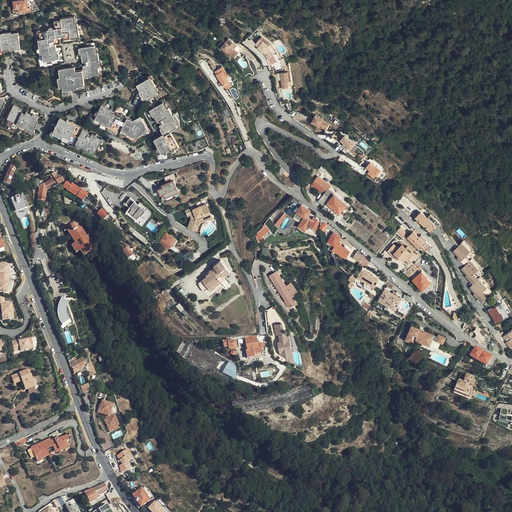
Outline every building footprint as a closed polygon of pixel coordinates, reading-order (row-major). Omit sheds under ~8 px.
[(28,4),(27,0),(13,0),(15,8),(18,7),(19,11),(31,9),(30,4),(28,4)] [(79,36),(76,23),(74,23),(73,15),(59,17),(59,19),(52,20),(53,28),(47,29),(47,30),(38,32),(39,38),(37,38),(39,53),(41,53),(43,60),(59,57),(58,50),(56,50),(55,43),(53,43),(53,41),(54,41),(54,36),(63,35),(63,39),(79,36)] [(20,48),(17,32),(11,32),(11,31),(0,32),(0,49),(9,47),(9,50),(20,48)] [(262,36),(260,39),(270,47),(269,48),(275,55),(279,53),(272,44),(262,36)] [(270,47),(260,39),(255,45),(258,48),(257,48),(265,55),(269,60),(275,55),(269,48),(270,47)] [(226,41),(221,47),(219,50),(229,58),(231,55),(231,51),(234,47),(226,41)] [(63,85),(63,90),(71,89),(85,87),(83,78),(90,77),(90,76),(99,74),(98,67),(100,67),(97,51),(95,51),(94,44),(78,47),(79,54),(80,54),(81,61),(83,61),(83,64),(82,64),(83,68),(74,69),(74,66),(58,68),(60,76),(61,82),(62,82),(63,85)] [(239,50),(234,47),(231,51),(231,55),(229,58),(232,60),(239,50)] [(213,69),(217,67),(211,58),(208,60),(213,69)] [(224,74),(227,72),(225,69),(220,73),(218,69),(215,72),(217,74),(216,75),(225,86),(230,82),(227,78),(224,74)] [(276,73),(277,81),(283,80),(284,87),(292,86),(290,72),(276,73)] [(158,93),(154,87),(156,86),(150,77),(136,85),(139,91),(138,92),(143,102),(158,93)] [(177,126),(174,120),(175,119),(168,107),(167,108),(163,101),(149,110),(152,117),(153,116),(157,122),(158,121),(160,124),(159,125),(161,129),(160,129),(162,134),(153,139),(161,152),(167,149),(168,150),(177,145),(169,131),(177,126)] [(34,130),(40,116),(32,112),(32,114),(26,111),(25,112),(22,111),(22,109),(20,108),(20,107),(13,103),(7,118),(13,121),(12,123),(26,129),(27,127),(34,130)] [(148,130),(139,116),(134,119),(121,113),(120,114),(117,113),(116,114),(113,113),(114,111),(107,108),(108,107),(101,104),(94,118),(100,121),(99,123),(113,129),(114,127),(129,135),(128,137),(132,139),(148,130)] [(91,134),(88,132),(88,131),(82,128),(83,127),(69,121),(69,122),(59,117),(52,132),(63,137),(64,135),(76,141),(75,143),(89,149),(90,147),(96,150),(102,136),(95,133),(95,134),(92,133),(91,134)] [(324,131),(327,124),(313,117),(310,124),(324,131)] [(352,149),(356,144),(345,135),(341,140),(352,149)] [(366,167),(370,170),(377,177),(382,171),(371,162),(366,167)] [(8,185),(15,170),(12,165),(9,167),(3,183),(8,185)] [(289,174),(282,167),(278,171),(282,175),(284,173),(287,176),(289,174)] [(38,200),(44,202),(44,199),(44,196),(46,190),(64,181),(63,180),(66,178),(61,170),(52,174),(55,178),(39,187),(38,200)] [(377,177),(370,170),(367,173),(375,179),(377,177)] [(347,205),(328,189),(331,186),(318,176),(311,186),(324,195),(318,201),(337,217),(347,205)] [(158,189),(161,194),(163,193),(165,197),(178,191),(173,181),(165,184),(166,186),(158,189)] [(67,183),(66,182),(64,186),(64,187),(83,200),(86,195),(71,185),(67,183)] [(87,193),(72,183),(71,185),(86,195),(87,193)] [(12,200),(17,213),(27,210),(22,196),(12,200)] [(126,211),(142,225),(152,213),(131,196),(126,202),(130,206),(126,211)] [(198,219),(212,212),(207,203),(201,206),(201,205),(194,208),(193,207),(186,210),(189,215),(192,214),(193,216),(190,227),(199,229),(201,222),(197,220),(198,219)] [(315,230),(319,221),(320,220),(316,217),(314,221),(307,215),(310,210),(302,205),(300,208),(297,206),(293,210),(294,210),(292,213),(300,219),(298,222),(306,228),(308,225),(315,230)] [(99,213),(107,219),(109,216),(101,210),(99,213)] [(214,216),(212,212),(198,219),(197,220),(201,222),(214,216)] [(414,219),(427,230),(431,226),(433,228),(435,229),(439,224),(430,215),(427,218),(420,213),(414,219)] [(274,233),(279,227),(269,218),(255,236),(260,241),(269,229),(274,233)] [(405,230),(402,234),(406,238),(412,231),(404,223),(401,226),(405,230)] [(84,257),(94,251),(91,245),(95,243),(90,236),(86,238),(78,224),(74,227),(72,229),(68,230),(76,244),(72,246),(76,253),(80,251),(84,257)] [(176,238),(166,231),(162,238),(172,245),(176,238)] [(339,240),(341,236),(334,232),(328,241),(335,245),(335,246),(339,240)] [(427,242),(427,241),(426,240),(421,235),(421,236),(419,238),(416,235),(413,232),(412,233),(407,239),(419,250),(427,242)] [(335,246),(335,245),(333,247),(344,254),(346,252),(348,254),(350,251),(347,249),(347,248),(342,245),(341,242),(339,240),(335,246)] [(463,241),(461,243),(470,252),(471,250),(463,241)] [(456,259),(464,267),(470,261),(465,256),(470,252),(461,243),(453,251),(458,257),(457,258),(456,259)] [(393,253),(398,248),(392,244),(388,249),(393,253)] [(401,244),(398,248),(393,253),(399,258),(402,261),(412,250),(407,246),(405,248),(401,244)] [(134,256),(128,248),(127,249),(123,245),(119,248),(123,252),(122,253),(128,260),(134,256)] [(353,257),(360,261),(365,254),(358,249),(353,257)] [(399,258),(393,253),(388,249),(386,251),(397,260),(399,258)] [(475,256),(470,252),(465,256),(470,261),(471,259),(475,256)] [(413,264),(420,258),(414,253),(408,260),(413,264)] [(366,255),(360,261),(364,266),(370,261),(366,255)] [(222,274),(229,268),(221,259),(214,265),(217,268),(215,270),(212,273),(211,272),(207,275),(208,276),(200,283),(206,291),(210,288),(213,290),(218,286),(216,284),(221,280),(223,282),(227,287),(231,284),(224,276),(222,274)] [(480,268),(471,259),(470,261),(479,269),(480,268)] [(465,277),(473,284),(477,280),(479,279),(474,274),(479,269),(470,261),(464,267),(462,269),(467,274),(466,275),(465,277)] [(421,272),(413,264),(412,265),(420,273),(421,272)] [(420,273),(412,265),(409,268),(413,272),(412,273),(413,274),(416,271),(419,274),(420,273)] [(356,280),(365,285),(373,290),(379,279),(362,269),(356,280)] [(483,274),(479,269),(474,274),(479,279),(483,274)] [(431,281),(421,272),(420,273),(419,274),(416,271),(413,274),(416,277),(413,279),(422,289),(431,281)] [(281,278),(277,272),(270,276),(274,283),(281,278)] [(286,285),(281,278),(274,283),(286,301),(285,301),(290,308),(297,303),(292,296),(297,293),(290,283),(286,285)] [(488,287),(479,279),(477,280),(486,289),(488,287)] [(483,292),(486,289),(477,280),(473,284),(470,287),(474,291),(473,292),(475,294),(474,295),(481,302),(486,297),(482,293),(483,292)] [(291,281),(290,283),(297,293),(299,292),(291,281)] [(384,291),(380,299),(397,308),(401,301),(395,297),(391,295),(384,291)] [(62,297),(63,298),(62,295),(52,299),(58,313),(58,311),(58,310),(58,308),(58,307),(58,305),(58,304),(59,303),(59,301),(59,300),(60,300),(60,299),(61,298),(61,297),(62,297)] [(66,306),(68,302),(63,298),(62,297),(61,297),(61,298),(60,299),(60,300),(59,300),(59,301),(59,303),(58,304),(58,305),(58,307),(58,308),(58,310),(58,311),(58,313),(58,315),(59,317),(59,318),(60,318),(60,319),(61,321),(62,323),(63,323),(64,325),(70,319),(68,317),(66,314),(66,312),(65,310),(65,309),(65,308),(66,307),(66,306)] [(397,308),(380,299),(378,302),(395,312),(397,308)] [(511,313),(511,308),(511,306),(509,307),(505,300),(502,301),(509,315),(511,313)] [(501,302),(488,310),(495,323),(509,315),(501,302)] [(13,312),(12,303),(5,304),(1,305),(3,319),(9,318),(8,313),(11,312),(13,312)] [(75,343),(74,341),(70,343),(65,331),(70,329),(67,323),(72,321),(66,306),(66,307),(65,308),(65,309),(65,310),(66,312),(66,314),(68,317),(70,319),(64,325),(63,323),(62,323),(61,321),(60,319),(60,318),(59,318),(59,317),(58,315),(56,317),(68,346),(75,343)] [(284,329),(282,323),(273,325),(276,335),(279,335),(281,341),(278,342),(282,354),(288,358),(296,356),(294,351),(292,350),(289,337),(290,336),(288,331),(284,329)] [(431,345),(435,334),(426,331),(425,333),(420,331),(421,329),(413,326),(407,340),(415,344),(418,337),(421,339),(420,341),(423,342),(431,345)] [(506,341),(511,347),(511,346),(511,326),(507,331),(508,332),(503,335),(505,338),(506,338),(507,340),(506,341)] [(479,342),(481,343),(485,339),(476,329),(473,331),(475,332),(476,334),(476,336),(475,337),(475,338),(479,342)] [(437,340),(439,336),(435,334),(431,345),(423,342),(422,346),(436,351),(437,347),(440,348),(442,342),(437,340)] [(439,334),(439,336),(437,340),(442,342),(444,343),(446,337),(439,334)] [(24,339),(23,337),(12,340),(15,350),(19,349),(17,341),(24,339)] [(24,339),(17,341),(19,349),(21,348),(22,349),(35,346),(32,337),(24,339)] [(259,349),(257,338),(245,341),(247,351),(259,349)] [(229,342),(224,343),(224,348),(229,348),(230,350),(236,351),(237,342),(229,342)] [(491,358),(475,348),(472,353),(470,357),(486,367),(491,358)] [(288,358),(299,365),(296,356),(288,358)] [(85,365),(83,359),(75,362),(74,360),(69,363),(71,367),(72,366),(73,370),(85,365)] [(85,365),(73,370),(75,373),(85,369),(88,377),(96,374),(91,363),(85,365)] [(35,382),(32,373),(30,374),(28,370),(12,376),(15,383),(23,380),(25,386),(35,382)] [(460,374),(454,390),(466,394),(468,386),(474,388),(476,380),(460,374)] [(81,387),(83,393),(91,391),(89,385),(81,387)] [(466,394),(454,390),(453,393),(470,398),(471,396),(474,388),(468,386),(466,394)] [(105,418),(110,428),(119,423),(115,414),(113,414),(111,411),(114,404),(104,400),(99,410),(106,413),(108,417),(105,418)] [(511,421),(511,410),(509,410),(508,414),(505,414),(506,409),(499,408),(498,413),(500,413),(499,419),(504,420),(505,415),(511,417),(510,421),(511,421)] [(511,425),(511,421),(510,421),(511,417),(505,415),(504,420),(499,419),(500,413),(498,413),(497,420),(509,423),(509,425),(511,425)] [(60,450),(65,449),(64,447),(72,442),(70,438),(73,437),(71,432),(65,435),(66,436),(63,437),(62,436),(55,439),(54,437),(35,446),(41,459),(46,457),(54,453),(51,447),(57,444),(60,450)] [(131,459),(126,450),(117,455),(121,464),(123,468),(125,467),(127,470),(131,468),(129,465),(131,463),(129,460),(131,459)] [(123,468),(121,464),(119,466),(122,473),(127,470),(125,467),(123,468)] [(107,490),(103,483),(84,492),(78,493),(81,498),(85,496),(88,501),(96,497),(95,495),(97,494),(107,490)] [(152,499),(145,488),(141,491),(148,502),(152,499)] [(148,502),(141,491),(133,497),(141,507),(148,502)] [(55,499),(59,506),(64,503),(60,496),(55,499)] [(72,499),(64,503),(68,511),(76,511),(78,511),(72,499)] [(113,511),(121,506),(118,502),(110,506),(113,511)] [(166,511),(155,502),(147,510),(149,511),(166,511)]
